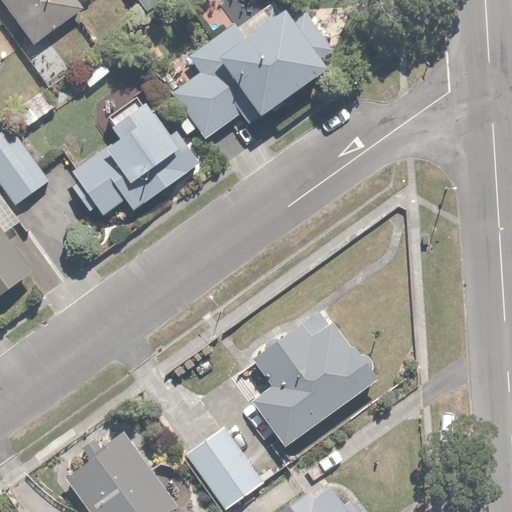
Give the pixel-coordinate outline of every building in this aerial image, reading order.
[(73,0),(0,0),(33,43),(80,9),(73,0)] [(257,118),(323,70),(278,8),(240,36),(229,20),(184,53),(200,74),(173,94),(204,137),(248,106),(257,118)] [(95,47),(70,69),(87,89),(112,67),(95,47)] [(89,212),(93,209),(97,215),(123,196),(133,210),(197,163),(173,131),(168,134),(140,96),(101,124),(113,140),(67,174),(73,182),(69,185),(89,212)] [(9,126),(0,131),(0,179),(16,202),(47,179),(9,126)] [(0,289),(28,268),(0,230),(0,227),(16,216),(0,194),(0,289)] [(377,374),(357,347),(351,352),(326,320),(308,333),(301,324),(252,363),(268,384),(251,398),(258,408),(244,419),(263,442),(276,432),(285,445),(377,374)] [(225,422),(184,453),(225,506),(265,475),(225,422)] [(165,511),(174,506),(124,434),(65,475),(90,511),(165,511)] [(363,511),(355,500),(346,506),(327,479),(279,511),(363,511)]
